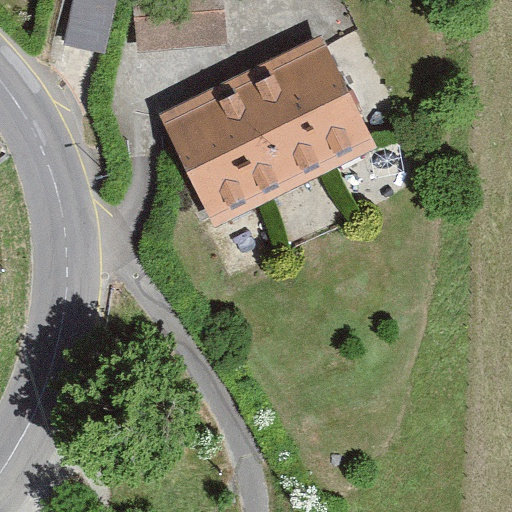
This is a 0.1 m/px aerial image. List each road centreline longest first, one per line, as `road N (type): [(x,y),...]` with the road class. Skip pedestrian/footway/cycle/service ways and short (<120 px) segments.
road 1 (unclassified): [(56,228),(144,304),(253,487),(252,511)]
road 2 (tertiary): [(0,474),(41,397),(57,336),(56,228)]
road 3 (tertiary): [(56,228),(46,173),(0,93)]
